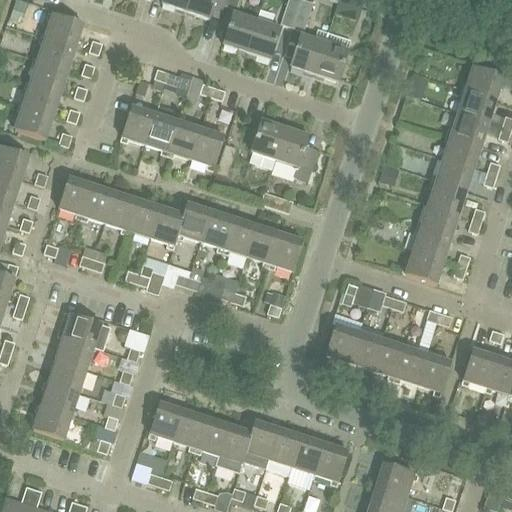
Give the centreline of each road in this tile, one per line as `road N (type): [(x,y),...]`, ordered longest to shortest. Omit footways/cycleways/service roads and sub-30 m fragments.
road 1 (residential): [(123,42),(149,44),(186,68),(365,126)]
road 2 (residential): [(484,459),(303,402),(288,374),(295,342)]
road 3 (residential): [(109,494),(170,312)]
road 4 (residential): [(471,311),(320,264)]
road 5 (residential): [(320,264),(365,126)]
road 6 (residential): [(170,312),(36,267)]
road 7 (residential): [(365,126),(404,0)]
road 8 (residential): [(295,342),(188,308),(170,312)]
road 9 (residential): [(78,156),(123,42)]
